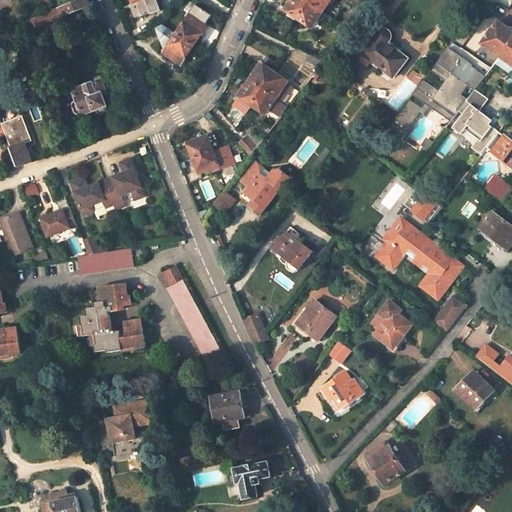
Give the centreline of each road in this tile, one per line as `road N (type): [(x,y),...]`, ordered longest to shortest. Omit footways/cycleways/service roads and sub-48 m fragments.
road 1 (unclassified): [(317,477),(201,247),(154,123)]
road 2 (residential): [(484,291),(427,367),(317,477)]
road 3 (residential): [(0,184),(154,123)]
road 4 (unclassified): [(154,123),(208,90),(247,0)]
road 5 (unclassified): [(108,0),(154,123)]
